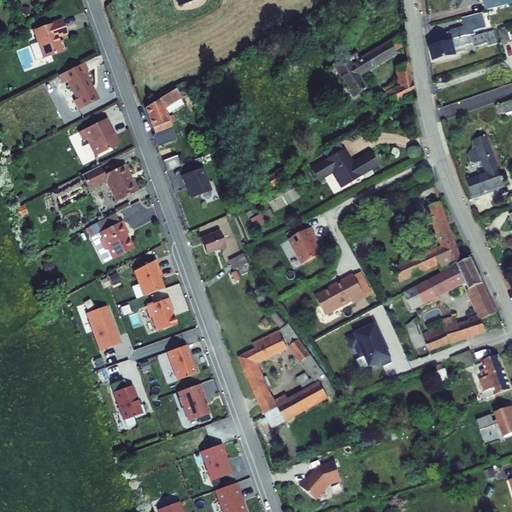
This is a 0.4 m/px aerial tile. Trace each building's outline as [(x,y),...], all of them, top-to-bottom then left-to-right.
[(483,0),(485,8),(502,4),(500,0),(483,0)] [(473,23),(432,34),(434,44),(471,34),(472,32),(476,31),(474,29),(499,23),(497,16),(491,17),(489,9),(470,14),(473,23)] [(73,30),(67,16),(39,29),(44,41),(51,56),(73,47),(68,37),(65,38),(63,34),(73,30)] [(508,23),(500,25),(503,39),(511,37),(508,23)] [(493,27),(476,31),(472,32),(471,34),(434,44),(432,44),(436,61),(458,55),(457,52),(456,47),(467,45),(473,43),(474,46),(487,43),(487,46),(497,43),(493,27)] [(398,34),(351,62),(350,63),(356,74),(353,76),(360,89),(365,86),(359,73),(404,44),(398,34)] [(44,41),(37,45),(43,59),(51,56),(44,41)] [(348,56),(336,62),(353,93),(360,89),(353,76),(356,74),(350,63),(351,62),(348,56)] [(414,91),(409,59),(397,66),(401,83),(386,91),(391,102),(414,91)] [(92,68),(88,60),(63,73),(67,81),(72,79),(81,97),(78,98),(83,108),(103,97),(89,70),(92,68)] [(174,125),(167,104),(184,98),(180,86),(147,105),(157,132),(154,133),(158,144),(181,135),(177,124),(174,125)] [(506,97),(499,99),(502,107),(508,104),(506,97)] [(186,120),(189,130),(200,126),(195,112),(190,114),(191,118),(186,120)] [(114,131),(117,130),(110,116),(82,131),(87,139),(90,138),(98,154),(123,141),(118,133),(116,134),(114,131)] [(488,169),(468,178),(474,194),(506,181),(486,131),(483,132),(492,156),(484,160),(488,169)] [(474,136),(484,160),(492,156),(483,132),(474,136)] [(349,145),(316,165),(322,175),(337,166),(346,182),(381,160),(374,148),(357,159),(349,145)] [(162,157),(166,166),(180,161),(177,152),(162,157)] [(108,173),(103,164),(85,174),(92,188),(110,179),(121,200),(141,189),(127,163),(108,173)] [(211,191),(202,167),(181,175),(184,183),(185,183),(186,182),(188,187),(187,188),(191,198),(211,191)] [(441,268),(463,259),(442,205),(431,210),(445,246),(410,262),(394,269),(399,280),(439,262),(441,268)] [(123,221),(119,212),(100,221),(105,230),(103,231),(105,235),(104,239),(109,249),(113,250),(117,257),(136,247),(129,233),(132,232),(125,220),(123,221)] [(105,230),(100,221),(93,225),(98,234),(103,231),(105,230)] [(291,236),(303,261),(322,251),(314,234),(317,232),(313,224),(291,236)] [(222,228),(204,235),(209,250),(228,244),(222,228)] [(243,255),(230,259),(233,268),(247,264),(243,255)] [(161,273),(155,257),(134,268),(143,293),(164,286),(159,273),(161,273)] [(484,281),(473,257),(404,292),(413,309),(466,281),(469,287),(484,281)] [(363,271),(356,275),(367,296),(374,292),(363,271)] [(355,302),(367,296),(356,275),(355,273),(344,279),(345,280),(317,294),(327,313),(354,299),(355,302)] [(89,283),(85,276),(76,281),(80,288),(89,283)] [(484,281),(469,287),(473,298),(489,291),(484,281)] [(500,315),(489,291),(473,298),(481,316),(458,325),(455,319),(446,322),(447,324),(423,333),(427,342),(430,349),(487,328),(484,321),(500,315)] [(169,295),(146,303),(151,317),(153,317),(157,328),(176,321),(172,308),(173,307),(169,295)] [(120,341),(106,303),(85,311),(99,348),(120,341)] [(423,333),(417,319),(406,327),(414,347),(427,342),(423,333)] [(381,334),(375,322),(347,335),(352,346),(356,344),(360,353),(365,351),(371,363),(381,358),(384,364),(393,360),(384,340),(380,342),(377,336),(381,334)] [(288,347),(280,333),(254,346),(257,351),(240,359),(258,397),(268,414),(279,409),(287,422),(337,395),(328,380),(301,341),(298,342),(295,337),(293,337),(288,341),(292,346),(291,347),(318,387),(292,401),(288,396),(275,403),(257,363),(282,351),(284,353),(287,352),(285,349),(288,347)] [(191,358),(185,342),(166,349),(177,378),(196,371),(192,362),(190,358),(191,358)] [(475,362),(470,348),(450,356),(455,370),(475,362)] [(499,354),(481,361),(482,363),(480,364),(484,376),(481,377),(485,389),(494,386),(497,393),(511,387),(499,354)] [(146,412),(142,401),(139,402),(132,383),(126,385),(123,377),(110,382),(123,418),(133,414),(134,417),(146,412)] [(205,397),(200,381),(178,389),(179,394),(177,395),(181,406),(183,405),(188,419),(209,411),(204,397),(205,397)] [(511,404),(496,410),(499,417),(495,419),(492,412),(477,417),(481,427),(500,420),(505,435),(511,432),(511,404)] [(275,428),(287,422),(279,409),(268,414),(275,428)] [(226,454),(222,442),(200,450),(211,479),(231,472),(227,462),(225,461),(223,456),(226,454)] [(316,499),(330,484),(342,480),(336,462),(319,468),(309,479),(308,478),(301,485),(316,499)] [(238,490),(235,481),(215,489),(223,511),(241,511),(246,510),(242,499),(240,500),(237,490),(238,490)] [(183,511),(179,500),(158,508),(159,511),(183,511)]
